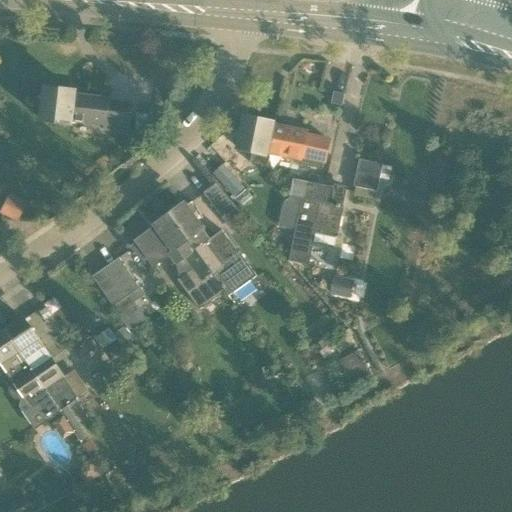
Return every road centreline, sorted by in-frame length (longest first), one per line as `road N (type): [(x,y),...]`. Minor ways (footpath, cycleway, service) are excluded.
road 1 (residential): [(0,280),(189,143),(225,86),(234,14)]
road 2 (tertiary): [(234,14),(511,59)]
road 3 (tertiary): [(83,0),(234,14)]
